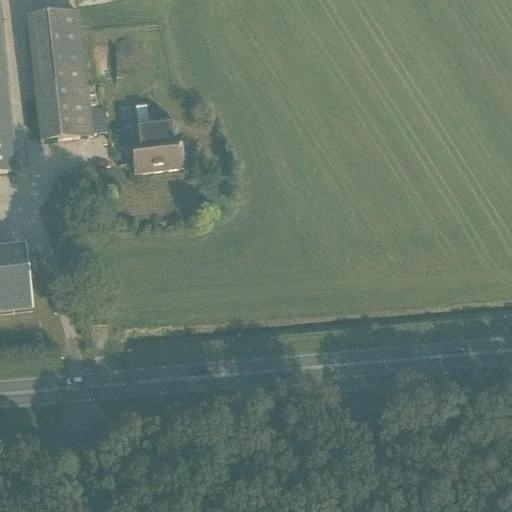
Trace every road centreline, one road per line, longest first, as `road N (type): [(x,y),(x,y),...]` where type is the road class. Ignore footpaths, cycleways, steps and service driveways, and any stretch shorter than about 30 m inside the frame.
road 1 (unclassified): [(0,447),(511,401)]
road 2 (trunk): [(77,388),(511,351)]
